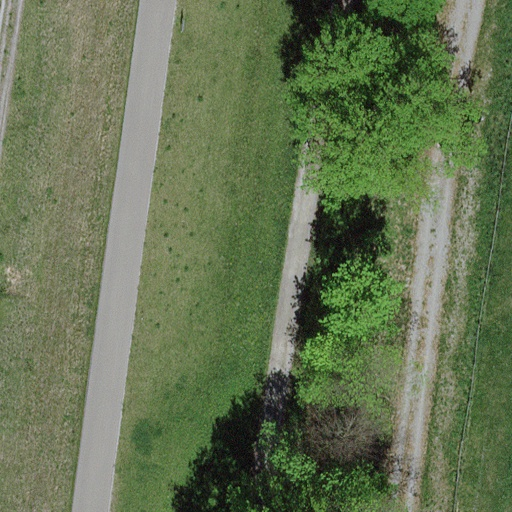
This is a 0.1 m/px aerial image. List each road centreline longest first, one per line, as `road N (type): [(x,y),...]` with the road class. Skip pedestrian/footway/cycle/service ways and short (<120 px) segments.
road 1 (track): [(280,511),(357,0)]
road 2 (track): [(0,153),(22,0)]
